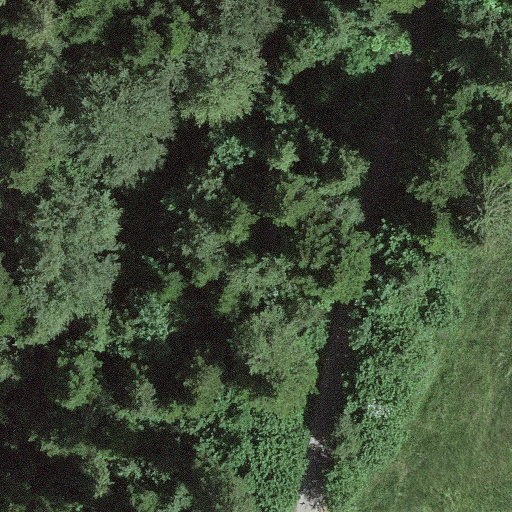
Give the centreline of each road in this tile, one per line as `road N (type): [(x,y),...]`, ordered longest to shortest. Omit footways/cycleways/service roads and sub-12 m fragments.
road 1 (track): [(409,0),(313,511)]
road 2 (track): [(0,370),(74,258),(285,0)]
